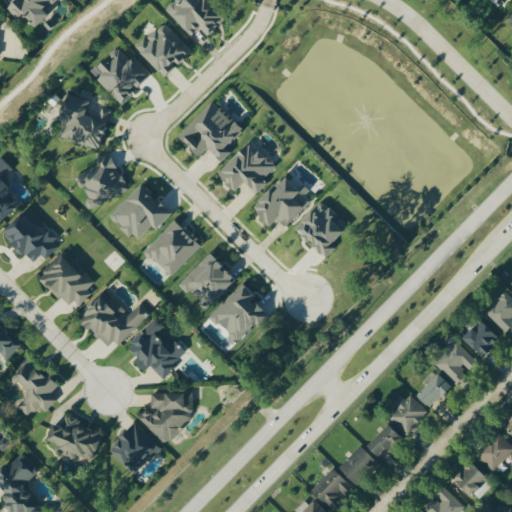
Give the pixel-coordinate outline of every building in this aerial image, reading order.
[(54,0),(16,0),(8,9),(21,21),(25,16),(37,27),(50,13),(46,9),(54,0)] [(227,18),(210,0),(175,0),(166,9),(191,35),(201,26),(209,35),(227,18)] [(165,75),(178,62),(180,63),(192,51),(164,22),(138,47),(165,75)] [(98,80),(122,103),(150,75),(120,46),(108,59),(107,58),(98,67),(104,73),(98,80)] [(100,149),(113,111),(103,108),(100,118),(87,113),(91,101),(69,93),(62,112),(67,114),(60,135),(100,149)] [(178,135),(212,101),(219,108),(221,106),(234,119),(232,120),(234,122),(235,120),(242,128),(240,129),(242,131),(226,147),(231,151),(221,161),(207,147),(199,155),(196,153),(196,154),(192,151),(193,150),(191,148),(191,147),(190,146),(190,145),(188,143),(187,144),(186,142),(185,142),(178,135)] [(218,173),(221,169),(249,140),(265,155),(266,155),(267,155),(268,156),(270,157),(271,158),(272,159),(272,160),(273,161),(273,162),(273,163),(275,166),(263,178),(267,182),(257,192),(253,188),(252,188),(249,185),(245,180),(234,190),(232,188),(231,188),(230,187),(229,187),(226,184),(226,183),(225,181),(223,179),(221,177),(221,176),(218,173)] [(74,178),(97,166),(94,160),(107,153),(109,158),(111,158),(117,169),(116,170),(120,177),(121,176),(126,184),(125,184),(127,187),(126,187),(127,190),(126,192),(92,210),(88,209),(86,207),(85,204),(86,201),(86,200),(89,198),(84,190),(87,189),(85,186),(80,189),(74,178)] [(0,158),(0,220),(16,205),(7,196),(14,189),(3,178),(14,168),(2,157),(0,158)] [(254,206),(259,200),(259,199),(270,188),(271,188),(284,175),(287,177),(310,201),(285,226),(277,217),(269,225),(259,215),(260,214),(257,210),(254,206)] [(156,230),(173,213),(143,183),(111,215),(137,241),(152,226),(156,230)] [(350,225),(323,200),(296,229),(310,242),(311,241),(328,257),(336,248),(333,244),(350,225)] [(45,221),(29,206),(4,233),(24,253),(25,252),(35,262),(42,254),(45,257),(60,241),(42,224),(45,221)] [(144,251),(174,219),(183,227),(185,226),(198,238),(196,240),(201,245),(171,276),(153,257),(151,258),(149,258),(147,258),(146,257),(145,255),(144,254),(143,252),(144,251)] [(40,275),(68,307),(76,300),(80,305),(93,294),(88,288),(93,284),(65,253),(40,275)] [(179,286),(210,254),(236,281),(208,309),(207,308),(206,309),(204,308),(202,308),(201,307),(200,306),(199,304),(199,303),(199,301),(197,298),(190,290),(187,293),(179,286)] [(256,296),(244,283),(210,316),(218,325),(221,323),(238,341),(268,313),(254,298),(256,296)] [(511,326),(511,296),(508,292),(487,311),(506,333),(511,326)] [(141,304),(130,314),(112,295),(107,300),(103,295),(80,317),(112,351),(150,313),(141,304)] [(162,377),(188,353),(177,341),(171,346),(158,332),(166,325),(159,317),(129,344),(140,356),(136,360),(146,371),(152,365),(162,377)] [(501,338),(482,320),(465,338),(485,357),(501,338)] [(0,348),(9,358),(22,346),(0,323),(0,348)] [(469,371),(478,361),(457,341),(436,364),(456,383),(468,370),(469,371)] [(18,405),(29,417),(40,406),(46,411),(58,400),(51,393),(59,386),(39,366),(34,371),(27,364),(14,376),(30,393),(18,405)] [(428,385),(419,395),(432,408),(453,386),(435,370),(424,382),(428,385)] [(393,403),(398,408),(390,417),(409,434),(428,412),(404,391),(393,403)] [(193,392),(153,393),(153,409),(160,409),(154,415),(147,409),(139,418),(167,444),(182,429),(182,427),(194,415),(193,392)] [(54,423),(49,440),(60,443),(57,453),(75,458),(76,453),(96,459),(103,432),(79,425),(80,419),(66,415),(63,426),(54,423)] [(110,448),(133,471),(147,458),(150,461),(163,448),(136,422),(110,448)] [(369,446),(382,458),(403,436),(391,424),(369,446)] [(496,471),(511,451),(511,444),(498,433),(479,457),(496,471)] [(357,484),(378,461),(361,445),(340,467),(357,484)] [(40,471),(24,453),(8,468),(2,467),(0,469),(0,490),(7,491),(6,504),(13,511),(27,511),(28,511),(52,511),(53,506),(41,506),(26,490),(27,483),(40,471)] [(490,478),(470,460),(453,479),(473,497),(490,478)] [(353,488),(334,468),(313,488),(331,508),(353,488)] [(459,511),(465,506),(446,488),(439,496),(440,498),(426,511),(459,511)] [(328,511),(315,499),(303,511),(328,511)]
